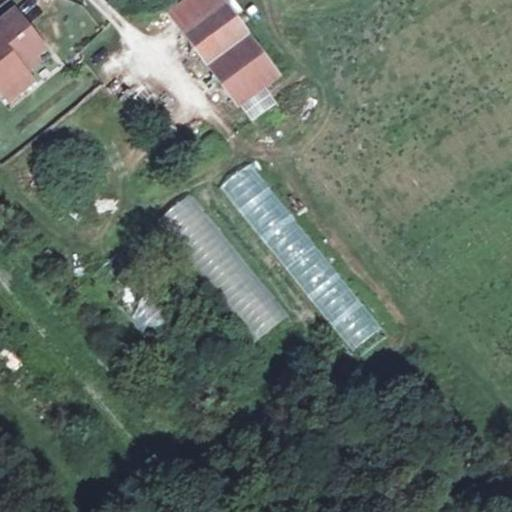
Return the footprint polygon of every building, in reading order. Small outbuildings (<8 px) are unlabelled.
[(175,20),(185,33),(192,28),(222,5),(218,0),(203,0),(188,11),(186,10),(175,20)] [(192,28),(185,33),(210,65),(247,38),(222,5),(192,28)] [(46,53),(14,13),(0,24),(0,94),(8,105),(34,84),(24,71),(46,53)] [(274,75),(247,38),(210,65),(210,66),(237,103),(274,75)] [(228,179),(261,238),(288,223),(254,164),(228,179)] [(158,221),(252,345),(287,318),(192,194),(158,221)] [(281,256),(293,281),(325,266),(314,241),(281,256)] [(341,273),(311,294),(354,359),(385,339),(341,273)]
